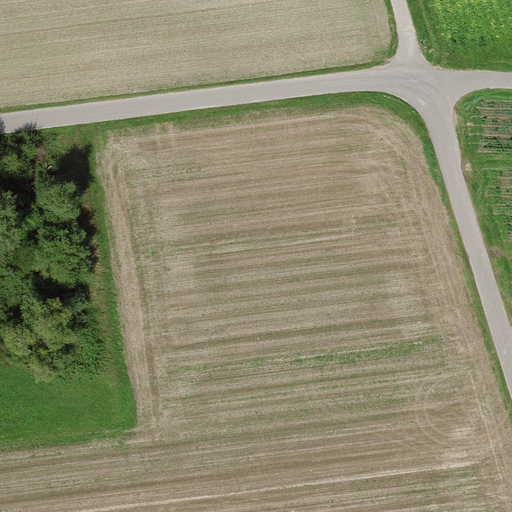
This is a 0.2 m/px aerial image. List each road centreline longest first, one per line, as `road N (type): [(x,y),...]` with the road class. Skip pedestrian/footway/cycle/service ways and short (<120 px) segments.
road 1 (unclassified): [(424,79),(0,125)]
road 2 (unclassified): [(424,79),(511,360)]
